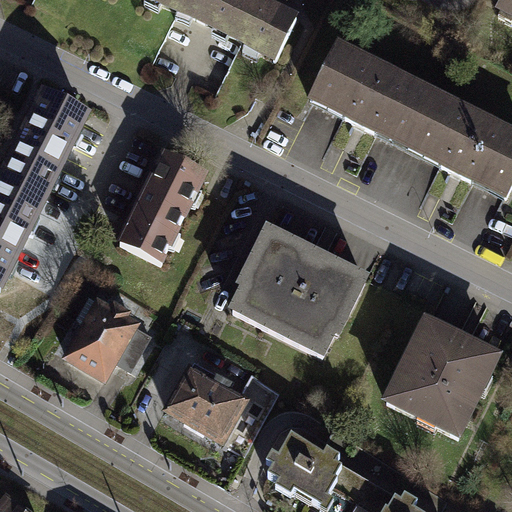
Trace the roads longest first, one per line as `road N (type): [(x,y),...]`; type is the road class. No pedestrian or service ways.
road 1 (residential): [(0,32),(511,287)]
road 2 (secondary): [(212,511),(0,387)]
road 3 (secondary): [(0,444),(111,511)]
